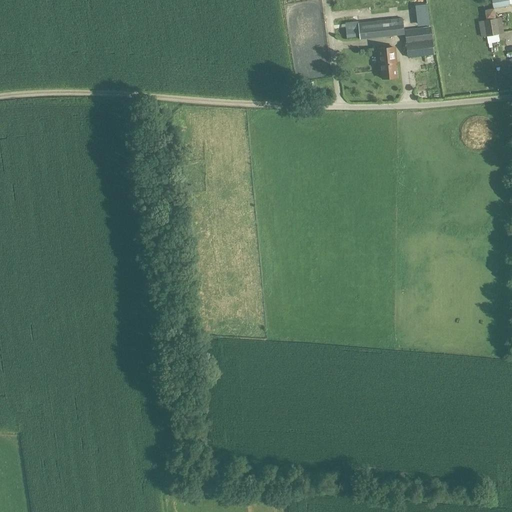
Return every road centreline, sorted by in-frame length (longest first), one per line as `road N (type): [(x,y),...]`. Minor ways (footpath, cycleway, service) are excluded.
road 1 (track): [(0,98),(332,106)]
road 2 (unclassified): [(332,106),(511,96)]
